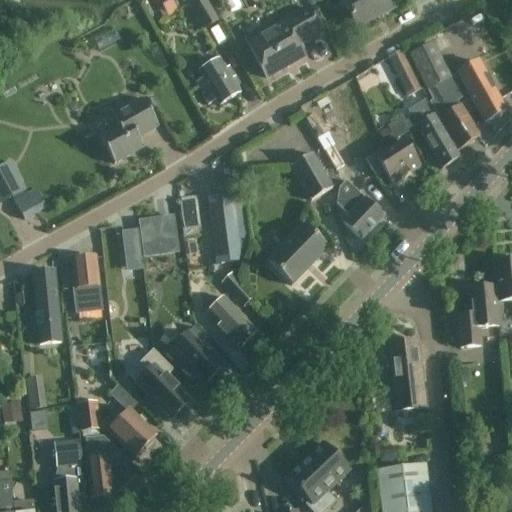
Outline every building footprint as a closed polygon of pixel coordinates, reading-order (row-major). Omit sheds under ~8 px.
[(171,0),(164,0),(160,3),(167,17),(178,12),(171,0)] [(204,0),(198,0),(188,6),(204,32),(218,23),(204,0)] [(340,0),(346,10),(355,27),(379,15),(381,17),(397,8),(392,0),(340,0)] [(497,4),(489,9),(501,29),(509,24),(497,4)] [(262,45),(250,51),(266,80),(304,59),(298,47),(321,34),(307,9),(283,23),(284,26),(259,40),(262,45)] [(460,26),(465,34),(484,22),(479,15),(460,26)] [(409,57),(424,88),(434,105),(429,108),(459,152),(479,138),(449,94),(440,80),(448,76),(433,46),(409,57)] [(387,59),(388,60),(407,98),(415,94),(420,104),(426,101),(402,51),(387,59)] [(219,107),(239,95),(219,61),(198,73),(204,83),(197,88),(208,106),(216,102),(219,107)] [(484,124),(505,112),(477,63),(456,75),(484,124)] [(371,70),(354,81),(362,98),(382,86),(371,70)] [(98,138),(104,148),(114,166),(143,149),(137,139),(158,128),(142,100),(112,118),(117,127),(98,138)] [(414,129),(431,154),(442,171),(459,159),(432,117),(414,129)] [(399,120),(386,128),(395,142),(408,134),(407,133),(402,125),(399,120)] [(387,130),(378,134),(384,146),(393,142),(387,130)] [(419,169),(409,152),(402,142),(382,154),(380,151),(364,160),(368,167),(375,179),(384,174),(392,186),(419,169)] [(290,167),(310,203),(332,189),(313,155),(290,167)] [(339,180),(346,177),(336,159),(330,163),(339,180)] [(0,204),(10,199),(14,204),(24,221),(36,214),(25,195),(26,195),(8,164),(0,168),(0,204)] [(342,225),(346,228),(360,242),(383,219),(345,182),(340,187),(338,187),(336,207),(341,206),(351,216),(342,225)] [(248,251),(239,190),(206,196),(218,273),(242,269),(248,251)] [(142,245),(176,240),(173,219),(139,224),(142,245)] [(267,264),(291,287),(328,250),(303,226),(267,264)] [(127,263),(139,261),(135,234),(123,236),(127,263)] [(94,260),(73,263),(76,293),(98,290),(94,260)] [(511,262),(494,264),(496,288),(497,304),(511,302),(511,262)] [(53,273),(33,275),(31,275),(39,346),(61,344),(53,273)] [(232,277),(223,286),(232,296),(231,297),(243,309),(253,299),(232,277)] [(460,350),(480,348),(478,330),(499,329),(495,288),(467,291),(470,317),(457,319),(460,350)] [(26,295),(15,296),(16,307),(27,306),(26,295)] [(206,318),(225,337),(239,351),(257,334),(224,301),(206,318)] [(169,353),(164,358),(190,384),(195,379),(204,389),(224,369),(212,357),(218,351),(194,328),(189,334),(187,332),(168,352),(169,353)] [(425,409),(418,344),(417,343),(387,347),(395,413),(425,409)] [(88,349),(93,367),(110,362),(104,344),(88,349)] [(152,351),(127,377),(135,385),(133,387),(135,389),(149,403),(164,417),(170,424),(191,404),(166,379),(173,372),(152,351)] [(467,371),(455,374),(457,385),(470,383),(467,371)] [(27,405),(28,415),(37,413),(37,412),(44,411),(43,403),(27,405)] [(1,406),(3,426),(22,423),(19,404),(1,406)] [(82,441),(85,441),(99,439),(98,433),(100,432),(97,404),(77,406),(82,441)] [(108,434),(120,445),(134,459),(154,438),(128,413),(108,434)] [(42,414),(30,415),(32,431),(44,429),(42,414)] [(102,439),(99,439),(85,441),(86,449),(84,449),(85,461),(87,481),(89,501),(114,498),(114,495),(117,494),(134,477),(121,465),(125,461),(102,439)] [(79,442),(53,445),(55,471),(59,470),(61,486),(53,487),(56,510),(55,511),(77,511),(75,483),(83,482),(81,462),(80,457),(79,442)] [(322,445),(286,479),(300,494),(308,503),(305,506),(309,511),(325,511),(336,503),(326,493),(348,472),(336,460),(322,445)] [(398,451),(377,453),(378,465),(399,463),(398,451)] [(430,511),(425,468),(405,471),(376,474),(380,511),(430,511)] [(497,469),(477,488),(490,502),(510,484),(497,469)] [(0,511),(13,511),(13,507),(10,482),(0,483),(0,511)] [(368,511),(368,503),(358,511),(368,511)]
